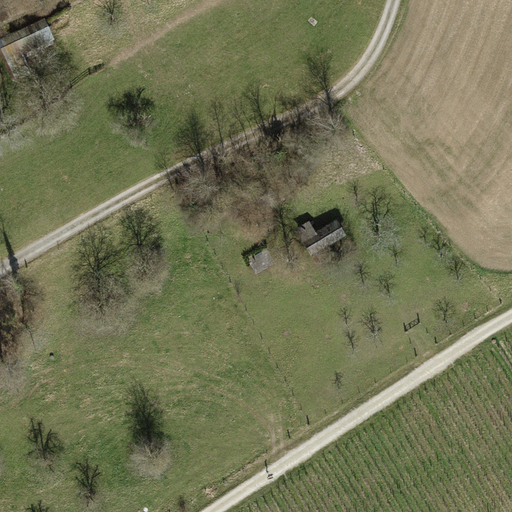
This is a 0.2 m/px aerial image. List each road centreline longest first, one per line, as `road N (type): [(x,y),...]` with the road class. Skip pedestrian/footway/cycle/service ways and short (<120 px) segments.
road 1 (track): [(0,266),(157,176),(338,90),(378,44),(392,0)]
road 2 (track): [(207,511),(511,310)]
